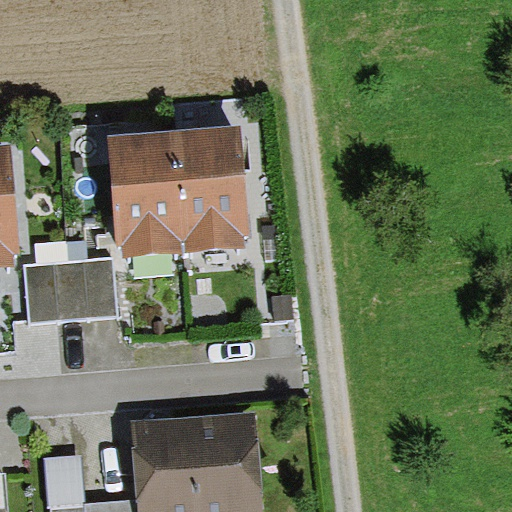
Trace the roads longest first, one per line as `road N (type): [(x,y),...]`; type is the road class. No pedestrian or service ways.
road 1 (track): [(286,0),(349,511)]
road 2 (residential): [(0,395),(249,379)]
